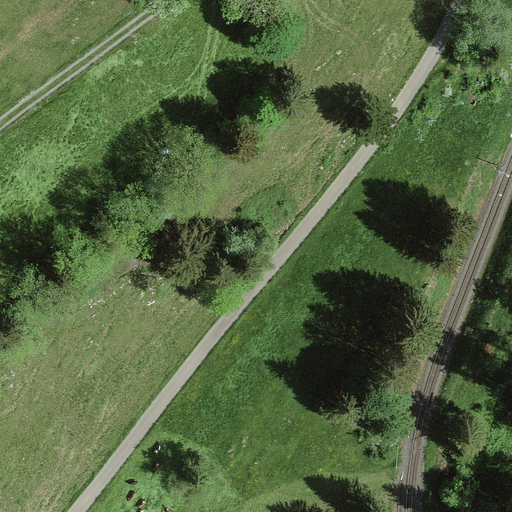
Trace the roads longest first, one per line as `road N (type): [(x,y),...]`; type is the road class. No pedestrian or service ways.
road 1 (unclassified): [(75,511),(366,153),(459,0)]
road 2 (track): [(169,0),(0,122)]
